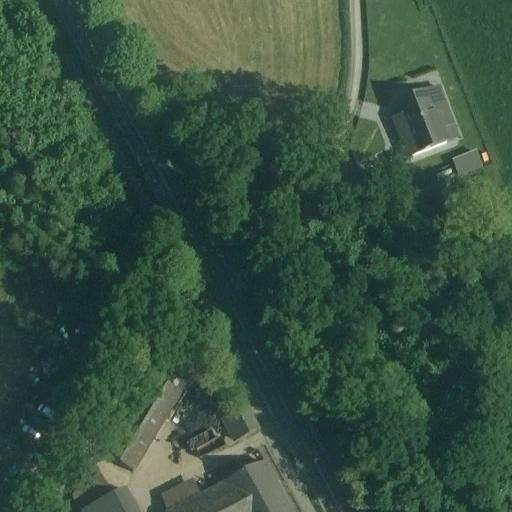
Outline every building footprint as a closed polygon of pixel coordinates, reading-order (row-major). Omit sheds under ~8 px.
[(460,141),(441,88),(387,108),(406,161),(460,141)] [(154,377),(106,457),(134,473),(181,394),(154,377)] [(245,408),(225,419),(237,442),(258,431),(258,429),(259,429),(248,408),(248,409),(245,408)] [(290,511),(265,463),(172,511),(290,511)] [(136,511),(126,492),(87,511),(136,511)]
